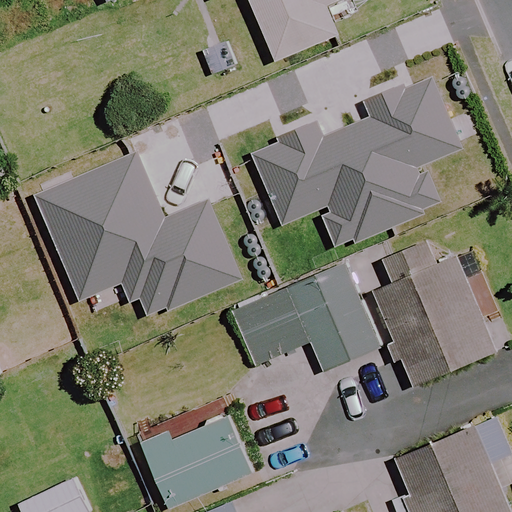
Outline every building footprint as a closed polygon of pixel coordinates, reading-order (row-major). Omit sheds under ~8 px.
[(341,0),(212,0),(213,1),(216,0),(248,0),(274,64),(338,39),(326,6),(341,0)] [(433,214),(371,64),(258,110),(280,164),(314,150),(353,246),(433,214)] [(237,142),(221,103),(165,126),(181,164),(237,142)] [(432,266),(424,245),(385,260),(395,287),(376,294),(411,387),(493,356),(456,257),(432,266)] [(378,349),(343,268),(231,315),(254,368),(309,344),(322,373),(378,349)] [(252,476),(230,421),(147,454),(169,509),(252,476)] [(506,511),(475,430),(401,459),(421,511),(506,511)] [(85,511),(71,481),(20,505),(22,511),(85,511)] [(240,511),(235,499),(202,511),(240,511)]
